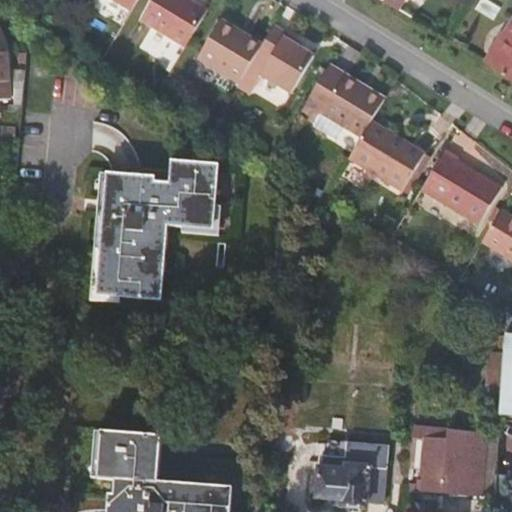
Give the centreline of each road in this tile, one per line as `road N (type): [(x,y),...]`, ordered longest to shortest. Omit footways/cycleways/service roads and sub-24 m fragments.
road 1 (residential): [(511,124),(307,0)]
road 2 (unknown): [(0,322),(88,114)]
